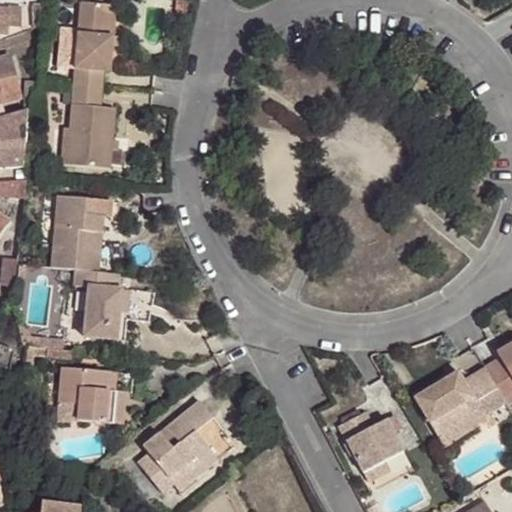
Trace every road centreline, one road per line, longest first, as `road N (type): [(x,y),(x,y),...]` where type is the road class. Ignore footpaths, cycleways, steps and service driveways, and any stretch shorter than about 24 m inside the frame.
road 1 (residential): [(202,74),(189,136),(191,222),(238,302),(323,333),(376,337),(469,300),(510,272)]
road 2 (residential): [(511,91),(466,32),(400,0)]
road 3 (residential): [(309,0),(228,37),(202,74)]
